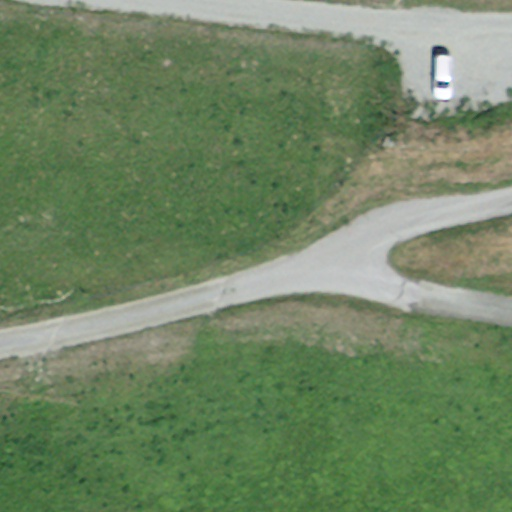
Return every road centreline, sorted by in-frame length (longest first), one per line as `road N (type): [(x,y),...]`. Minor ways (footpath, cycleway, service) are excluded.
road 1 (unclassified): [(0,344),(120,321),(331,263),(389,229),(511,198)]
road 2 (track): [(511,28),(409,27),(150,0)]
road 3 (track): [(331,263),(511,304)]
